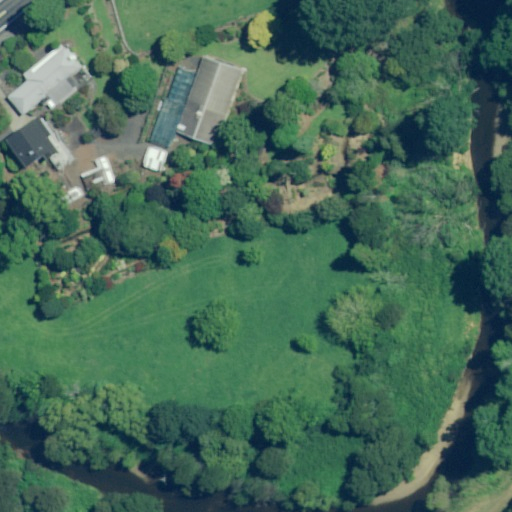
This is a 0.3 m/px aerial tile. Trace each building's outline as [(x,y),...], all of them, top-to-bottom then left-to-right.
[(27,116),(47,100),(54,110),(92,81),(78,63),(64,46),(27,76),(32,82),(13,97),(27,116)] [(244,72),(206,59),(180,133),(218,147),(244,72)] [(197,75),(181,69),(153,142),(169,148),(197,75)] [(40,119),(12,142),(35,170),(51,157),(63,171),(75,161),(40,119)] [(169,154),(152,148),(145,167),(162,173),(169,154)] [(117,183),(108,158),(98,162),(101,170),(84,176),(90,193),(117,183)] [(86,197),(80,188),(70,194),(75,203),(86,197)]
